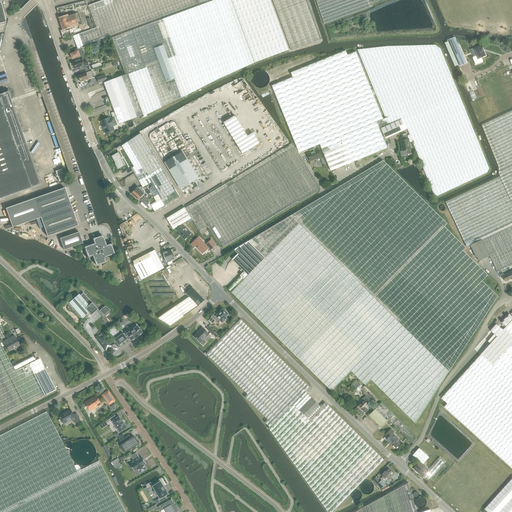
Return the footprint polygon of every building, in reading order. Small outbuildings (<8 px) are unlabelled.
[(199,4),(197,0),(102,0),(103,1),(96,3),(88,6),(96,28),(89,31),(73,36),(78,49),(80,48),(80,47),(85,45),(151,21),(199,4)] [(215,0),(112,38),(125,74),(128,73),(143,115),(147,113),(148,114),(189,94),(220,79),(260,60),(275,54),(288,50),(269,0),(215,0)] [(210,0),(211,0),(272,0),(291,50),(306,45),(321,39),(309,5),(306,0),(210,0)] [(316,0),(320,11),(324,24),(372,6),(372,4),(382,0),(316,0)] [(58,14),(88,6),(86,1),(57,8),(58,14)] [(73,30),(80,28),(79,25),(82,24),(79,13),(69,16),(68,15),(58,18),(62,30),(61,31),(63,38),(74,35),(73,30)] [(447,40),(451,49),(458,67),(466,63),(459,46),(455,37),(447,40)] [(400,118),(401,119),(406,130),(407,129),(410,135),(412,142),(435,197),(487,172),(489,168),(440,49),(435,45),(391,46),(357,49),(385,118),(376,122),(379,128),(400,118)] [(474,57),(476,56),(477,59),(483,57),(484,57),(484,56),(485,55),(483,51),(482,51),(480,45),(473,48),(471,49),(474,57)] [(80,48),(78,49),(74,50),(75,52),(71,54),(71,55),(71,57),(71,58),(72,58),(73,59),(84,55),(85,54),(85,53),(84,52),(83,51),(82,48),(81,48),(80,48)] [(320,144),(323,153),(344,144),(352,163),(387,148),(376,122),(383,119),(356,52),(347,55),(346,51),(291,73),(293,77),(272,86),(299,153),(320,144)] [(89,66),(88,64),(86,63),(84,63),(82,59),(73,62),(76,70),(77,69),(77,70),(80,69),(80,68),(85,66),(86,68),(87,67),(89,66)] [(89,79),(93,78),(92,74),(93,74),(92,71),(78,76),(79,78),(78,79),(79,81),(80,81),(80,83),(89,79)] [(119,124),(143,115),(128,73),(125,74),(104,83),(119,124)] [(97,77),(99,83),(108,80),(106,74),(97,77)] [(0,198),(4,197),(40,184),(24,139),(8,92),(0,94),(0,198)] [(469,246),(470,245),(482,239),(490,256),(489,256),(497,272),(511,265),(511,110),(481,125),(498,167),(498,174),(500,176),(445,202),(466,247),(469,246)] [(235,116),(224,123),(242,153),(259,143),(253,133),(247,136),(235,116)] [(111,127),(116,125),(114,118),(110,119),(109,118),(101,121),(103,126),(102,127),(103,129),(104,130),(106,134),(113,131),(111,127)] [(385,139),(406,130),(401,119),(381,128),(385,139)] [(179,198),(141,133),(138,135),(131,140),(122,146),(134,167),(131,168),(142,188),(151,183),(153,186),(153,187),(158,195),(154,197),(153,198),(155,201),(150,204),(155,212),(179,198)] [(409,142),(412,142),(410,135),(407,136),(407,133),(402,134),(403,137),(401,137),(402,141),(401,141),(402,147),(401,147),(402,151),(406,150),(407,154),(412,154),(411,149),(409,142)] [(289,145),(185,209),(191,219),(199,232),(208,226),(221,248),(227,245),(262,223),(298,201),(298,203),(318,191),(319,187),(295,147),(294,147),(292,143),(289,145)] [(331,171),(352,163),(344,144),(323,153),(331,171)] [(309,151),(310,153),(307,154),(310,162),(321,157),(318,150),(315,151),(314,149),(309,151)] [(199,178),(183,151),(164,162),(180,189),(199,178)] [(119,168),(125,165),(118,153),(112,157),(119,168)] [(383,160),(248,241),(265,258),(248,275),(231,292),(331,391),(351,371),(365,385),(371,379),(415,423),(498,296),(482,281),(488,275),(463,251),(466,248),(444,227),(447,224),(383,160)] [(65,179),(61,169),(55,171),(59,181),(65,179)] [(150,188),(150,189),(154,197),(158,195),(153,187),(153,186),(150,187),(150,188)] [(131,194),(135,198),(135,197),(139,200),(140,199),(141,200),(140,201),(147,206),(149,203),(147,201),(149,200),(146,197),(147,196),(137,187),(131,194)] [(41,217),(47,236),(78,226),(65,188),(6,208),(12,227),(41,217)] [(171,229),(189,218),(183,208),(182,207),(165,218),(171,229)] [(182,225),(177,230),(179,233),(182,236),(181,237),(184,240),(191,234),(182,225)] [(96,236),(104,235),(104,239),(111,237),(110,233),(108,233),(108,231),(104,231),(104,230),(100,231),(101,233),(96,234),(96,236)] [(54,240),(58,251),(77,244),(73,233),(54,240)] [(104,257),(114,254),(111,244),(106,246),(102,236),(92,239),(94,244),(84,248),(88,258),(93,256),(96,265),(106,262),(104,257)] [(211,250),(216,245),(211,240),(206,245),(198,237),(191,244),(194,247),(195,246),(202,253),(208,248),(211,250)] [(479,261),(489,256),(490,256),(482,239),(470,245),(476,257),(477,257),(479,261)] [(232,259),(248,275),(265,258),(248,241),(234,250),(238,254),(232,259)] [(141,280),(164,268),(155,250),(133,261),(134,265),(141,280)] [(171,250),(164,253),(163,251),(162,251),(163,253),(164,256),(163,256),(166,262),(174,259),(171,250)] [(503,273),(499,275),(500,277),(502,276),(505,282),(511,278),(511,271),(504,275),(503,273)] [(189,297),(176,305),(158,318),(170,326),(198,306),(204,300),(192,287),(186,293),(189,297)] [(68,303),(82,318),(86,314),(88,316),(89,315),(90,316),(94,313),(93,312),(97,309),(82,293),(79,296),(78,295),(68,303)] [(105,306),(99,310),(103,315),(110,310),(105,306)] [(226,314),(227,313),(224,310),(223,311),(222,310),(217,315),(215,313),(211,317),(212,317),(208,321),(212,324),(215,321),(218,323),(221,320),(222,322),(226,318),(225,317),(227,315),(226,314)] [(511,317),(509,314),(502,322),(505,326),(511,318),(511,317)] [(3,316),(1,318),(10,326),(12,324),(3,316)] [(497,336),(480,354),(480,355),(492,365),(511,343),(511,319),(503,330),(496,324),(490,330),(497,336)] [(325,403),(322,407),(309,419),(299,410),(293,404),(305,391),(309,387),(267,345),(240,320),(224,337),(208,354),(248,394),(245,397),(268,419),(265,422),(269,427),(268,428),(282,448),(306,480),(309,484),(312,488),(311,488),(317,497),(320,501),(327,511),(333,511),(338,508),(384,460),(325,403)] [(131,340),(141,332),(135,324),(124,332),(125,333),(123,334),(122,333),(114,339),(118,345),(126,339),(126,338),(128,337),(131,340)] [(0,418),(8,414),(45,395),(28,364),(14,371),(10,363),(0,344),(0,333),(3,332),(0,325),(0,418)] [(212,334),(216,338),(218,336),(214,332),(215,332),(209,326),(206,329),(212,335),(212,334)] [(205,342),(203,340),(209,334),(202,328),(194,336),(200,342),(202,345),(205,342)] [(14,336),(3,341),(5,344),(8,351),(19,345),(15,339),(14,336)] [(96,338),(105,350),(111,346),(104,336),(101,338),(96,338)] [(511,343),(492,365),(480,355),(441,398),(447,403),(444,407),(511,468),(511,343)] [(15,370),(36,360),(33,355),(12,365),(15,370)] [(39,358),(28,364),(45,395),(55,390),(39,358)] [(364,392),(367,390),(356,380),(352,384),(358,391),(360,389),(364,392)] [(109,404),(115,400),(109,391),(103,395),(109,404)] [(312,397),(305,391),(293,404),(299,410),(309,419),(322,407),(321,406),(312,397)] [(355,405),(357,407),(355,409),(362,415),(368,409),(365,407),(373,399),(368,394),(362,399),(361,398),(355,405)] [(85,403),(90,410),(101,404),(96,396),(85,403)] [(381,403),(369,415),(380,426),(388,419),(413,443),(417,439),(381,403)] [(73,415),(71,410),(64,413),(63,413),(59,415),(63,423),(72,419),(75,423),(80,421),(76,413),(73,415)] [(0,435),(0,511),(125,511),(99,461),(78,472),(47,412),(0,435)] [(126,428),(119,416),(116,418),(115,415),(109,420),(111,422),(112,421),(120,432),(126,428)] [(396,448),(402,442),(393,433),(394,432),(391,429),(385,434),(388,437),(386,439),(390,443),(390,442),(396,448)] [(120,436),(117,437),(119,441),(121,444),(122,445),(124,444),(127,450),(138,443),(139,443),(137,440),(136,440),(134,437),(129,440),(127,436),(125,437),(122,434),(120,436)] [(95,454),(95,452),(94,450),(93,448),(92,446),(90,444),(88,443),(86,442),(84,442),(81,442),(79,443),(77,444),(75,445),(74,447),(72,449),(71,451),(71,453),(71,456),(72,458),(73,460),(74,462),(76,464),(78,465),(80,466),(82,466),(84,466),(85,466),(87,465),(89,464),(91,463),(93,461),(94,459),(95,457),(95,454)] [(419,448),(412,455),(420,462),(423,464),(429,457),(419,448)] [(136,452),(131,456),(134,460),(132,461),(133,463),(130,465),(135,471),(137,469),(140,473),(147,469),(144,465),(146,464),(142,457),(140,458),(136,452)] [(439,457),(424,475),(428,480),(444,461),(439,457)] [(414,469),(421,476),(427,469),(423,464),(420,462),(414,469)] [(381,479),(382,480),(384,482),(386,480),(388,481),(394,474),(388,468),(381,475),(383,476),(381,479)] [(486,511),(511,511),(511,477),(484,509),(486,511)] [(160,481),(152,486),(155,490),(153,491),(156,495),(158,494),(160,498),(155,501),(157,504),(167,498),(166,495),(168,494),(160,481)] [(377,485),(381,489),(383,491),(388,488),(386,486),(381,481),(377,485)] [(416,511),(408,483),(375,501),(355,511),(416,511)] [(371,489),(371,488),(371,486),(370,486),(369,485),(368,484),(368,483),(366,483),(364,483),(363,483),(361,484),(361,485),(360,486),(359,488),(359,489),(359,490),(360,491),(361,493),(363,494),(364,494),(365,495),(366,495),(367,494),(368,494),(369,493),(371,491),(371,490),(371,489)] [(360,497),(360,495),(359,494),(359,493),(358,492),(356,492),(354,492),(353,492),(352,493),(351,494),(351,495),(350,497),(351,499),(351,500),(352,501),(353,502),(355,502),(357,502),(358,501),(359,501),(359,500),(360,499),(360,497)] [(425,503),(425,502),(424,501),(423,499),(422,498),(421,498),(420,498),(418,498),(417,499),(416,500),(415,502),(415,504),(416,506),(418,507),(420,508),(421,507),(422,507),(423,506),(424,505),(424,504),(425,503)] [(171,499),(157,507),(160,511),(164,509),(165,511),(177,511),(179,510),(174,503),(173,503),(171,499)]
